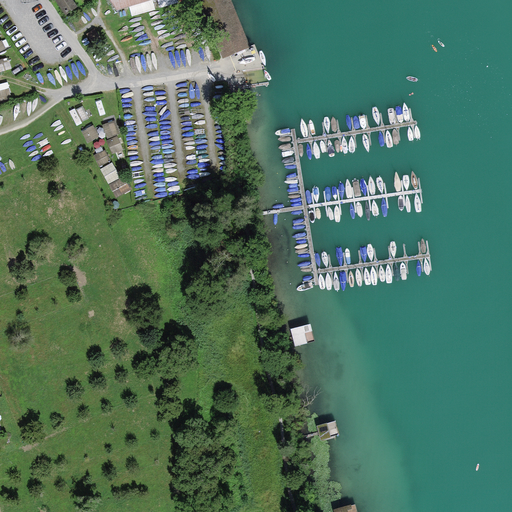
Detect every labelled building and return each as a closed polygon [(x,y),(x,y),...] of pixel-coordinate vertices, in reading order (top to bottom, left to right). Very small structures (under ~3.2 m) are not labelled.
[(58,0),(66,12),(78,4),(75,0),(58,0)] [(107,0),(117,12),(160,0),(107,0)] [(230,0),(205,0),(201,2),(224,58),(250,47),(230,0)] [(101,38),(95,30),(87,35),(93,44),(101,38)] [(9,56),(0,58),(0,68),(1,71),(13,68),(9,56)] [(116,117),(103,122),(109,137),(122,132),(116,117)] [(82,129),(89,142),(101,136),(94,123),(82,129)] [(119,134),(108,139),(114,152),(125,148),(119,134)] [(95,154),(100,165),(112,160),(107,148),(95,154)] [(115,161),(103,165),(115,197),(133,190),(128,176),(121,179),(115,161)] [(291,329),(296,346),(315,341),(311,324),(291,329)] [(336,421),(317,426),(321,441),(340,436),(336,421)]
